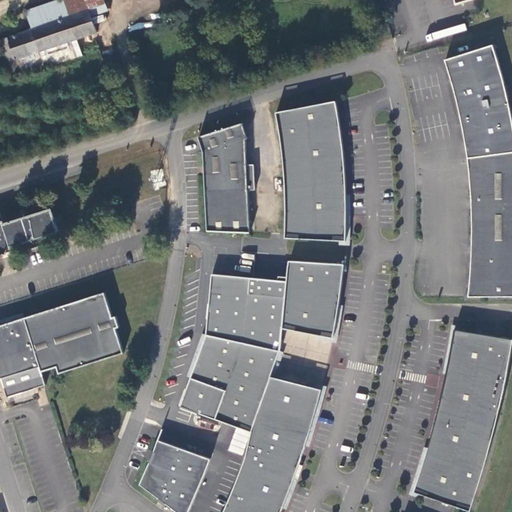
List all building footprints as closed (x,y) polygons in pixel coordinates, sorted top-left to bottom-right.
[(0,47),(11,80),(82,56),(76,39),(96,32),(89,11),(105,5),(103,0),(61,0),(27,12),(33,29),(0,40),(0,47)] [(465,129),(469,159),(511,153),(511,110),(510,104),(507,85),(502,70),(499,58),(495,45),(447,59),(454,83),(456,94),(460,108),(465,129)] [(287,225),(286,239),(340,241),(348,242),(348,230),(348,216),(348,203),(347,189),(347,175),(346,162),(344,148),(342,135),(340,121),(338,108),(337,103),(277,113),(280,129),(282,143),(284,156),(286,170),(287,184),(287,198),(287,211),(287,225)] [(205,154),(207,192),(248,191),(248,165),(246,140),(248,139),(244,124),(200,137),(205,154)] [(511,153),(469,159),(472,181),(474,220),(473,245),(473,270),(470,298),(511,297),(511,153)] [(255,165),(248,165),(248,191),(256,191),(255,165)] [(248,191),(207,192),(209,232),(250,234),(248,191)] [(37,240),(47,237),(58,233),(51,209),(4,225),(0,213),(0,256),(12,252),(11,248),(37,240)] [(12,252),(0,256),(0,261),(14,257),(12,252)] [(319,340),(338,343),(344,306),(341,305),(346,265),(290,262),(289,278),(288,283),(283,328),(319,336),(319,340)] [(288,283),(289,278),(280,277),(279,282),(266,280),(213,275),(208,336),(281,352),(283,328),(288,283)] [(0,380),(0,381),(2,380),(40,367),(42,373),(58,368),(60,375),(125,355),(117,330),(120,328),(117,317),(113,318),(105,292),(24,317),(25,319),(0,326),(0,380)] [(511,360),(511,358),(511,339),(476,333),(463,331),(457,330),(454,348),(451,361),(448,374),(445,388),(442,401),(439,415),(435,428),(428,454),(424,468),(420,481),(416,492),(472,511),(478,494),(482,480),(486,467),(490,454),(497,427),(500,414),(506,387),(509,373),(511,360)] [(272,378),(281,352),(208,336),(192,379),(188,390),(186,389),(180,407),(182,408),(181,409),(199,415),(200,414),(216,420),(253,434),(263,404),(272,378)] [(40,367),(2,380),(8,399),(46,386),(42,373),(40,367)] [(263,404),(253,434),(247,459),(227,508),(225,511),(283,511),(285,509),(288,511),(297,487),(300,479),(304,467),(301,465),(308,447),(311,448),(322,410),(328,388),(308,382),(307,386),(272,378),(263,404)] [(159,438),(154,451),(156,453),(154,459),(151,459),(143,477),(145,487),(179,511),(188,511),(201,483),(208,467),(211,458),(159,438)] [(422,502),(437,507),(439,502),(425,497),(422,502)]
